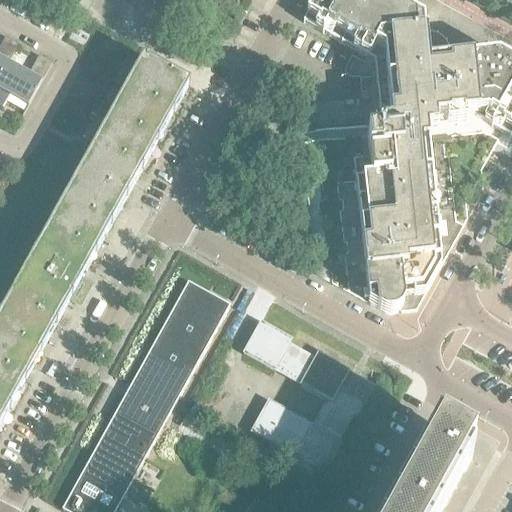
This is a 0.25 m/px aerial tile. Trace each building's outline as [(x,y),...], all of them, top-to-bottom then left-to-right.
[(415,313),(440,268),(425,124),(435,123),(435,121),(473,117),(491,127),(490,128),(491,128),(510,138),(509,139),(510,139),(510,138),(511,139),(511,136),(511,77),(498,70),(463,73),(462,63),(450,64),(449,55),(450,55),(449,55),(448,53),(448,50),(447,48),(446,47),(445,45),(446,44),(445,44),(444,44),(443,42),(442,41),(440,39),(438,38),(436,37),(437,37),(436,36),(436,37),(433,36),(431,36),(429,35),(427,35),(425,35),(423,19),(424,18),(423,18),(412,12),(412,11),(406,8),(406,9),(393,2),(393,1),(391,0),(314,0),(302,23),(303,23),(302,24),(303,24),(303,23),(322,34),(321,34),(322,35),(322,34),(338,43),(337,43),(343,47),(344,46),(359,55),(360,56),(360,55),(373,62),(373,63),(374,63),(376,84),(375,84),(375,85),(376,85),(378,102),(377,103),(378,109),(379,109),(380,124),(379,124),(380,128),(383,128),(383,136),(366,137),(368,159),(352,161),(368,306),(384,314),(385,315),(387,316),(389,316),(391,316),(393,315),(395,314),(397,314),(398,312),(400,314),(415,313)] [(7,66),(18,46),(6,39),(0,50),(0,79),(7,67),(8,66),(7,66)] [(194,56),(195,56),(206,62),(213,50),(201,44),(194,56)] [(0,107),(2,109),(9,96),(28,106),(51,64),(40,58),(29,78),(8,66),(7,67),(0,79),(0,107)] [(24,384),(71,300),(79,304),(88,288),(80,283),(142,171),(137,169),(183,86),(188,88),(189,87),(146,64),(99,148),(95,145),(0,316),(0,416),(20,381),(24,384)] [(187,284),(61,511),(115,511),(229,307),(211,297),(206,294),(187,284)] [(288,346),(291,342),(259,324),(242,356),(273,373),(276,369),(301,383),(299,387),(330,404),(315,430),(267,403),(249,434),(276,449),(269,462),(291,474),(313,487),(320,474),(325,476),(342,445),(338,442),(352,417),(356,419),(373,388),(360,381),(358,385),(345,378),(348,373),(316,356),(314,360),(288,346)] [(434,432),(389,511),(442,511),(469,463),(470,463),(470,462),(466,460),(471,450),(439,432),(438,433),(434,431),(434,432)]
